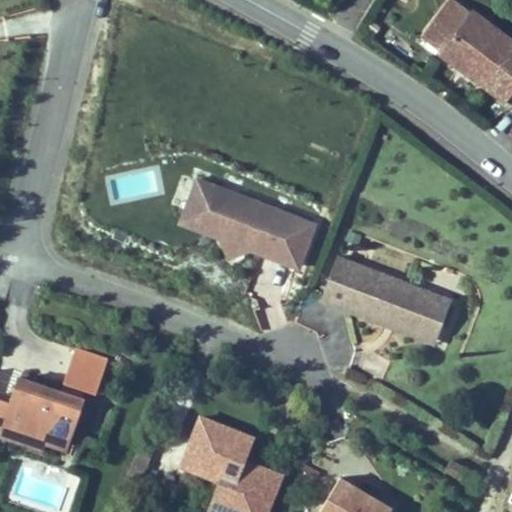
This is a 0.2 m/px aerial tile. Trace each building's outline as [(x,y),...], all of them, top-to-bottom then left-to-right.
[(511,93),(511,48),(450,4),(420,45),(461,75),(504,105),(511,93)] [(297,270),(312,228),(195,185),(184,216),(212,226),(219,242),(228,261),(247,252),(297,270)] [(219,242),(212,226),(184,216),(179,227),(219,242)] [(338,259),(322,302),(363,318),(387,327),(388,323),(395,325),(394,329),(427,342),(433,326),(443,330),(450,309),(428,301),(430,294),(338,259)] [(428,301),(450,309),(453,303),(430,294),(428,301)] [(433,326),(427,342),(437,346),(443,330),(433,326)] [(93,355),(76,349),(60,396),(17,381),(9,405),(0,402),(0,426),(66,450),(81,407),(79,407),(84,394),(94,398),(107,360),(93,355)] [(267,511),(280,479),(263,473),(255,476),(241,471),(243,466),(252,443),(239,438),(197,423),(179,472),(218,486),(213,499),(217,511),(220,511),(267,511)] [(66,450),(0,426),(0,442),(40,456),(42,449),(64,457),(66,450)] [(457,463),(472,472),(477,463),(462,454),(457,463)] [(255,476),(263,473),(243,466),(241,471),(255,476)] [(388,511),(368,500),(338,483),(321,511),(388,511)] [(220,511),(217,511),(213,499),(208,511),(220,511)]
